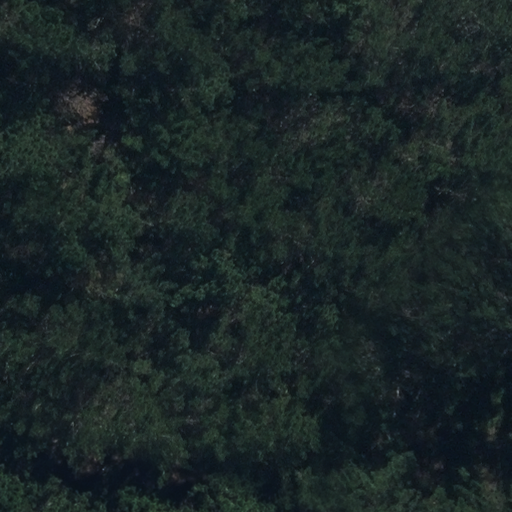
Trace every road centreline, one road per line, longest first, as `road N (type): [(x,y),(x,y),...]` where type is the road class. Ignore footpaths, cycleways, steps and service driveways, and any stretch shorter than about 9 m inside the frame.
road 1 (track): [(0,434),(370,461)]
road 2 (track): [(370,461),(504,511)]
